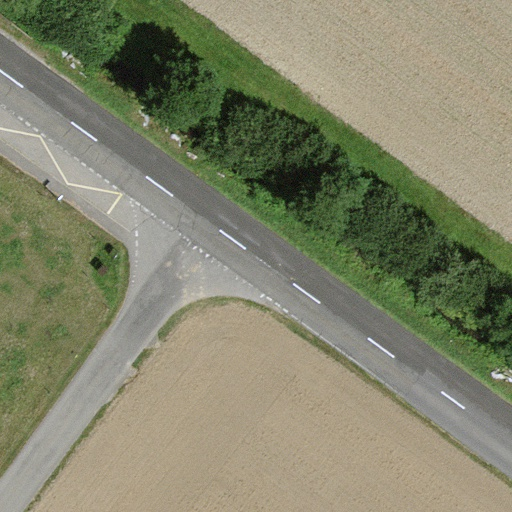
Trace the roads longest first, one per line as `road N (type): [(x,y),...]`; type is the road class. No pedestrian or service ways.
road 1 (secondary): [(212,225),(511,446)]
road 2 (residential): [(212,225),(8,511)]
road 3 (secondary): [(0,69),(212,225)]
